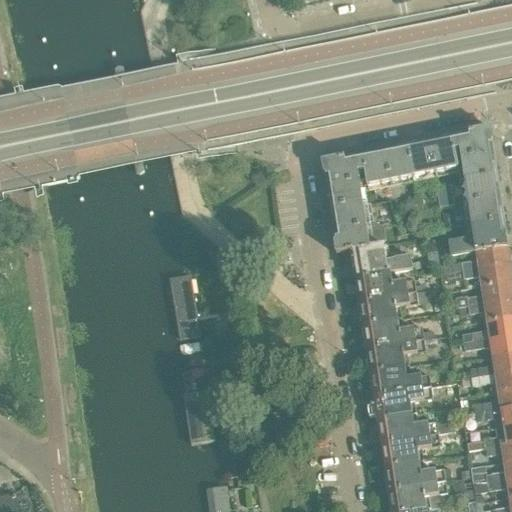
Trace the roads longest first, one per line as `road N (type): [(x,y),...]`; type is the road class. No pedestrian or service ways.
road 1 (residential): [(356,511),(297,146),(511,99)]
road 2 (secondary): [(0,147),(511,40)]
road 3 (residential): [(280,27),(438,0)]
